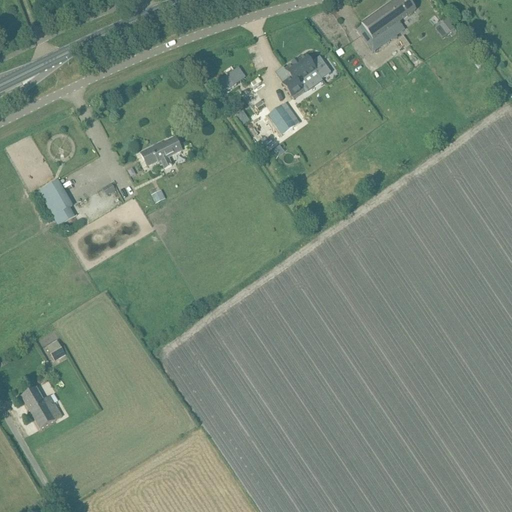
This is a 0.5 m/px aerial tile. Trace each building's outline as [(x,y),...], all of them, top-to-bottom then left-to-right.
[(356,31),(362,39),(372,53),(399,34),(393,27),(415,11),(406,0),(397,0),(361,26),(362,27),(356,31)] [(454,31),(446,21),(439,26),(446,36),(454,31)] [(403,37),(400,39),(406,48),(409,46),(403,37)] [(298,83),(315,70),(320,78),(329,71),(318,56),(310,63),(304,56),(297,61),(296,61),(290,65),(291,66),(284,71),(290,78),(282,84),(290,95),(291,95),(294,100),(305,92),(298,83)] [(238,69),(217,84),(224,94),(245,79),(238,69)] [(282,137),(299,125),(290,111),(286,114),(281,108),(268,117),(282,137)] [(266,115),(247,125),(258,146),(277,136),(266,115)] [(168,159),(182,152),(175,139),(152,151),(152,149),(140,155),(147,168),(158,163),(158,164),(161,163),(165,171),(172,167),(168,159)] [(57,183),(53,185),(39,193),(54,219),(72,208),(57,183)] [(106,197),(115,192),(111,185),(102,190),(106,197)] [(155,205),(166,200),(161,192),(151,197),(155,205)] [(46,349),(55,363),(66,357),(57,342),(46,349)] [(40,431),(49,426),(62,418),(50,397),(43,401),(36,389),(30,393),(21,398),(40,431)]
